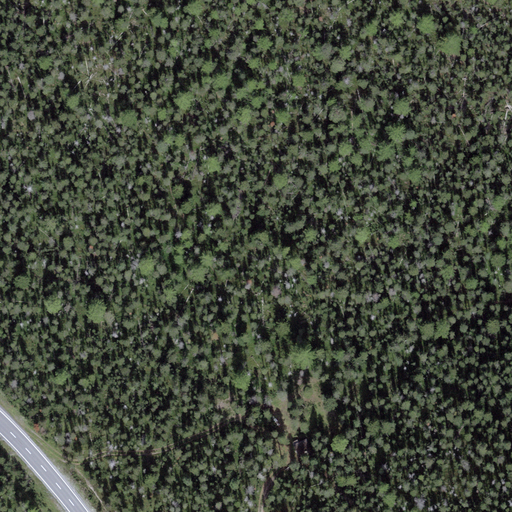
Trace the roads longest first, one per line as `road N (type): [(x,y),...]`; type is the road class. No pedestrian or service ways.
road 1 (track): [(260,511),(291,441),(276,412),(227,420),(154,452),(69,460),(0,418)]
road 2 (primary): [(0,421),(79,511)]
